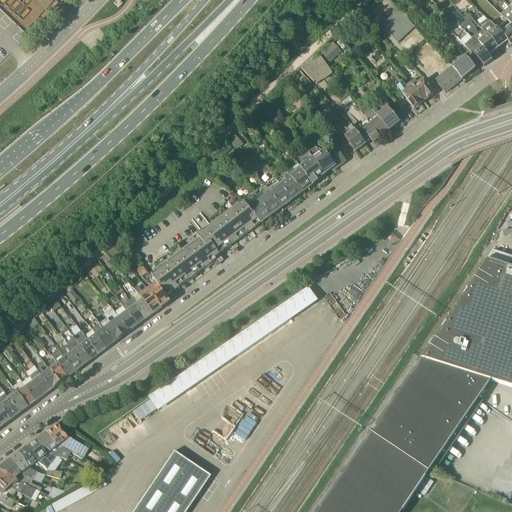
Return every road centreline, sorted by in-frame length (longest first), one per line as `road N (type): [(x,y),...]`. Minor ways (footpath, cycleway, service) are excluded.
road 1 (unclassified): [(95,387),(90,375),(511,63)]
road 2 (tertiary): [(95,387),(441,151),(511,123)]
road 3 (secondary): [(0,236),(129,125),(249,0)]
road 4 (secondary): [(183,0),(0,172)]
road 5 (primary): [(0,205),(148,72)]
road 6 (unclassified): [(0,97),(98,0)]
